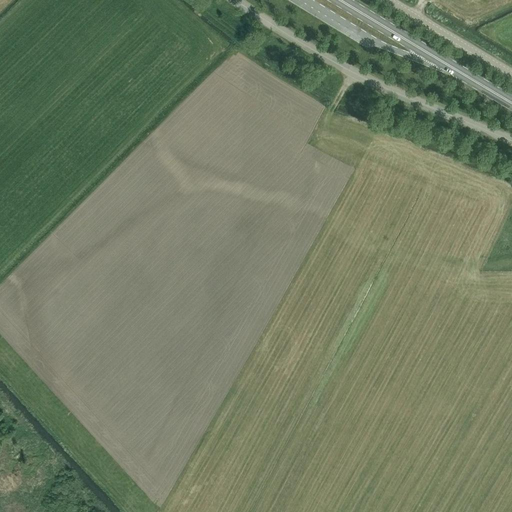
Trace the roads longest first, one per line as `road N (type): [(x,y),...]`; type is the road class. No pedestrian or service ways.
road 1 (unclassified): [(511,143),(354,74),(234,0)]
road 2 (primary): [(511,103),(340,0)]
road 3 (unclassified): [(511,75),(384,0)]
